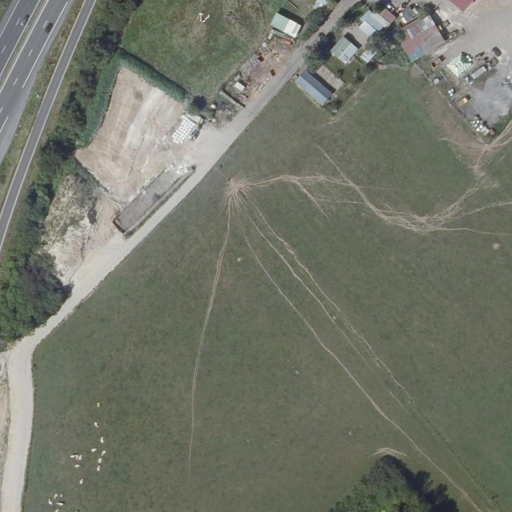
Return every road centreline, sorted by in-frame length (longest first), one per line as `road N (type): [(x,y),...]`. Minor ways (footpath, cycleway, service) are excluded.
road 1 (track): [(342,0),(200,167),(19,343),(6,511)]
road 2 (trunk): [(0,240),(91,0)]
road 3 (trunk): [(0,114),(58,0)]
